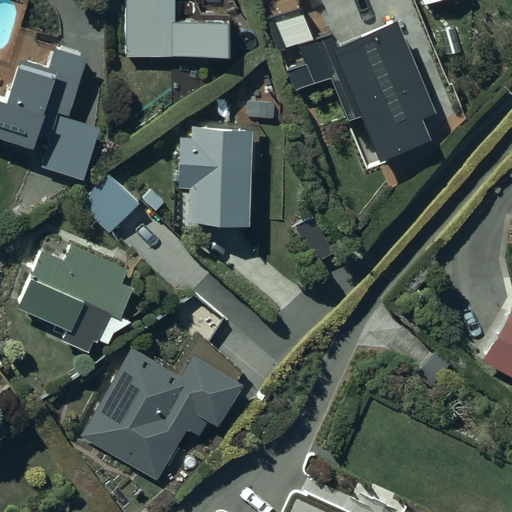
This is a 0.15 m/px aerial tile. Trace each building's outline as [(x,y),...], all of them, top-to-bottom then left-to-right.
[(170,0),(122,0),(123,51),(168,51),(225,43),(224,7),(171,13),(170,0)] [(280,0),(270,5),(284,37),(311,25),(300,0),(280,0)] [(431,105),(394,14),(333,35),(329,24),(297,44),(305,62),(285,71),(293,89),(329,73),(344,114),(358,109),(377,151),(426,132),(419,110),(431,105)] [(50,54),(16,45),(6,90),(0,88),(0,128),(29,135),(31,129),(48,133),(54,108),(69,112),(84,51),(52,43),(50,54)] [(245,219),(249,124),(191,122),(191,135),(179,135),(177,184),(187,185),(186,217),(245,219)] [(136,201),(107,174),(79,204),(108,231),(136,201)] [(124,262),(68,240),(62,256),(39,247),(19,299),(68,318),(60,336),(87,346),(92,332),(107,337),(118,310),(116,310),(128,278),(119,274),(124,262)] [(511,308),(509,307),(480,358),(511,376),(511,308)] [(241,365),(193,340),(180,365),(131,339),(83,430),(157,469),(184,418),(199,425),(209,405),(217,409),(241,365)]
